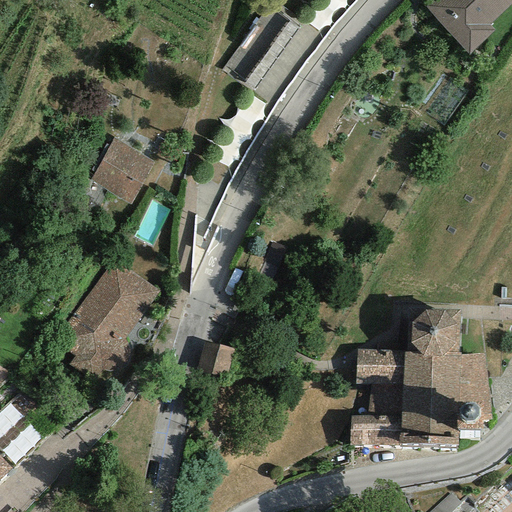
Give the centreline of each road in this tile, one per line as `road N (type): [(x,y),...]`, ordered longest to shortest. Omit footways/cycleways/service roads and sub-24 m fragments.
road 1 (tertiary): [(385,0),(291,102),(190,322)]
road 2 (tertiary): [(255,511),(374,477),(471,462),(511,432)]
road 3 (residential): [(190,322),(134,396),(0,500)]
road 4 (tertiary): [(190,322),(156,511)]
